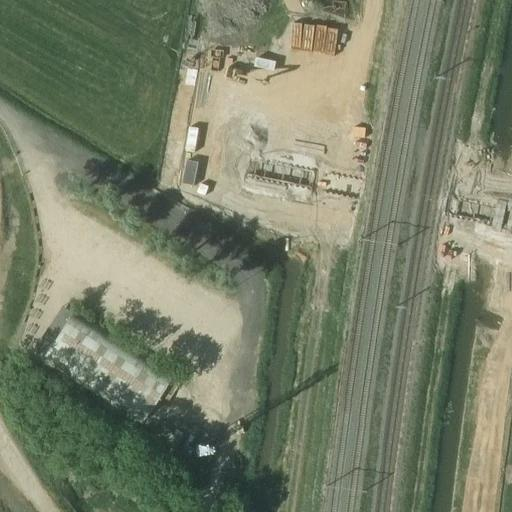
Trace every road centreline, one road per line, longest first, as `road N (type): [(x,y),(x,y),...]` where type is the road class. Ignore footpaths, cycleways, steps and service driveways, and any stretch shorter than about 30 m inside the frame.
road 1 (track): [(289,511),(379,0)]
road 2 (track): [(203,511),(241,392),(258,289),(239,262),(39,137)]
road 3 (track): [(429,511),(454,334),(471,311),(495,295),(511,295)]
